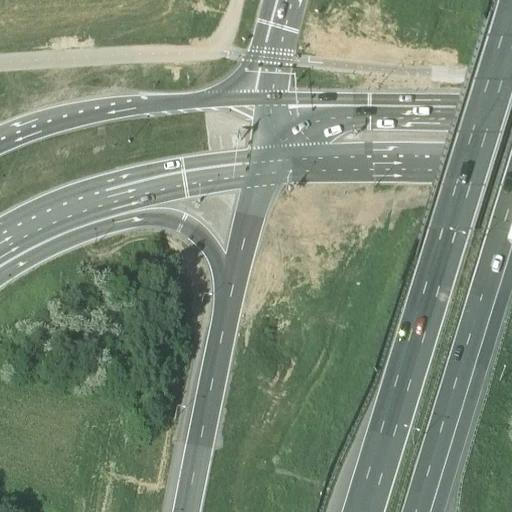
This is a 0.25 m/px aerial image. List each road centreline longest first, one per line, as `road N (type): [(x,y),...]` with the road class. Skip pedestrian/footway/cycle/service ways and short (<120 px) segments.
road 1 (motorway): [(511,26),(363,511)]
road 2 (motorway): [(423,511),(511,220)]
road 3 (secondary): [(263,99),(85,116),(0,147)]
road 4 (primary): [(259,173),(511,171)]
road 5 (primary): [(511,104),(263,99)]
road 6 (motorway): [(227,299),(185,511)]
road 7 (motorway): [(81,212),(122,209),(182,221),(212,248),(227,299)]
road 8 (secondary): [(81,212),(259,173)]
road 9 (motorway): [(259,173),(227,299)]
